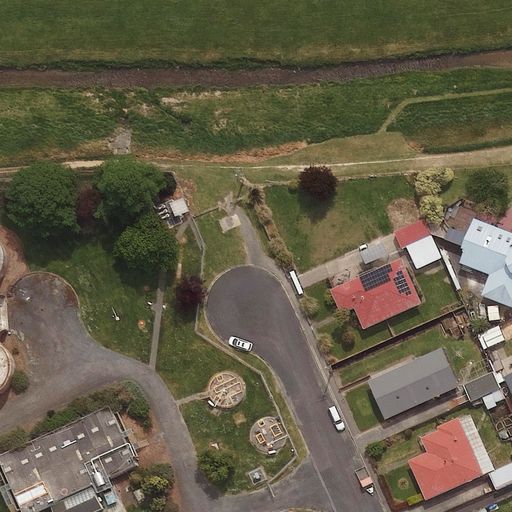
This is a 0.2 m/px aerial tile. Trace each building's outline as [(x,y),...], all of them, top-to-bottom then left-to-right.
[(185,199),(176,203),(173,195),(155,203),(166,230),(184,222),(182,217),(192,213),(185,199)] [(433,237),(426,221),(397,235),(404,250),(433,237)] [(511,235),(478,224),(462,269),(493,280),(485,302),(511,311),(511,235)] [(0,289),(3,288),(8,281),(11,272),(11,263),(8,255),(3,247),(0,245),(0,289)] [(405,263),(335,294),(346,319),(359,313),(368,334),(426,308),(405,263)] [(506,341),(501,329),(484,336),(489,348),(506,341)] [(0,404),(6,402),(13,396),(17,387),(19,377),(18,367),(13,359),(5,352),(0,350),(0,404)] [(464,391),(446,353),(372,385),(390,424),(464,391)] [(502,395),(495,375),(466,387),(472,402),(484,399),(493,409),(506,398),(502,395)] [(115,411),(1,462),(23,511),(49,511),(66,505),(69,511),(104,511),(96,492),(142,471),(115,411)] [(488,480),(464,426),(456,430),(454,427),(442,433),(443,435),(425,443),(431,457),(412,466),(430,506),(488,480)]
